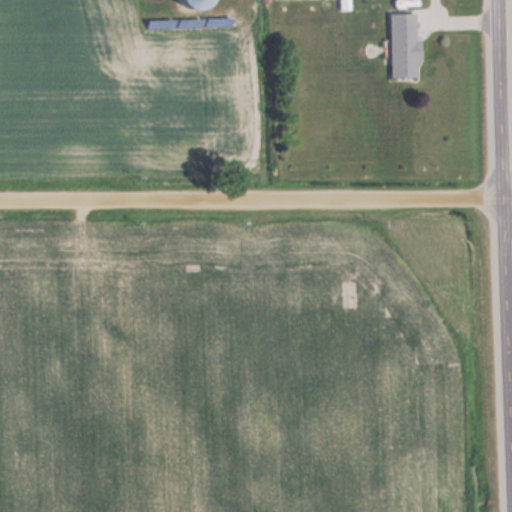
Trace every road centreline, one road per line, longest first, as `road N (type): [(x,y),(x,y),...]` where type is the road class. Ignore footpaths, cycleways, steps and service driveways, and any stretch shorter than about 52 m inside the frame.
road 1 (residential): [(0,199),(511,196)]
road 2 (secondary): [(511,498),(498,0)]
